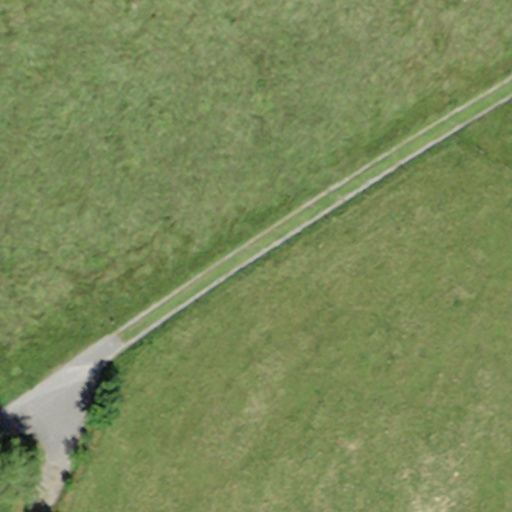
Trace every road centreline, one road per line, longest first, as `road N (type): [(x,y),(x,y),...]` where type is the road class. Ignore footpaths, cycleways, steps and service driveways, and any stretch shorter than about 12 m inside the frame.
road 1 (track): [(109,346),(511,86)]
road 2 (residential): [(0,424),(109,346)]
